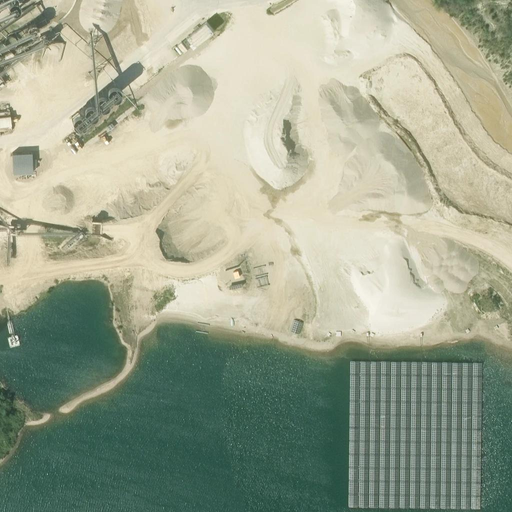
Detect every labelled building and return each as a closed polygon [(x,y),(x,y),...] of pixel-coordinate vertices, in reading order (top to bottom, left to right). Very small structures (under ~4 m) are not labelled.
[(3,0),(12,14),(21,8),(16,0),(3,0)] [(27,20),(46,11),(43,3),(24,13),(27,20)] [(36,19),(25,25),(31,35),(42,29),(40,26),(48,22),(45,17),(37,21),(36,19)] [(207,21),(188,37),(195,46),(214,31),(207,21)] [(188,50),(181,42),(178,45),(184,53),(188,50)] [(114,81),(70,117),(78,127),(121,90),(114,81)] [(0,131),(13,130),(11,110),(0,110),(0,131)] [(32,172),(31,152),(11,153),(12,173),(32,172)]
